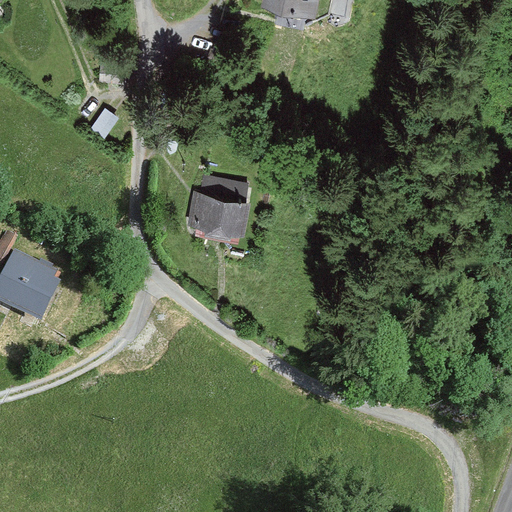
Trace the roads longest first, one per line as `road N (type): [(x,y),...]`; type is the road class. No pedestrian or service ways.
road 1 (track): [(148,271),(252,354),(437,439),(456,468),(458,511)]
road 2 (track): [(144,0),(134,237),(148,271)]
road 3 (track): [(148,271),(137,321),(88,362),(0,394)]
road 4 (track): [(58,0),(90,90),(96,96),(139,87)]
